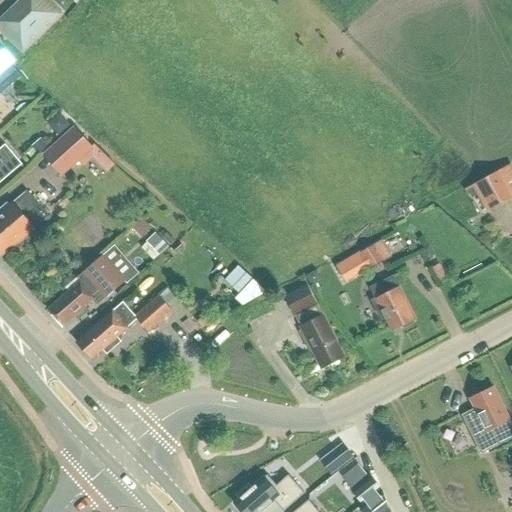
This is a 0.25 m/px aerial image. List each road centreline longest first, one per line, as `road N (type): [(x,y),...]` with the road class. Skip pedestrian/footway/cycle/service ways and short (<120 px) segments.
road 1 (unclassified): [(130,446),(192,405),(328,417),(511,322)]
road 2 (secondary): [(130,446),(0,308)]
road 3 (secondary): [(0,337),(110,463)]
